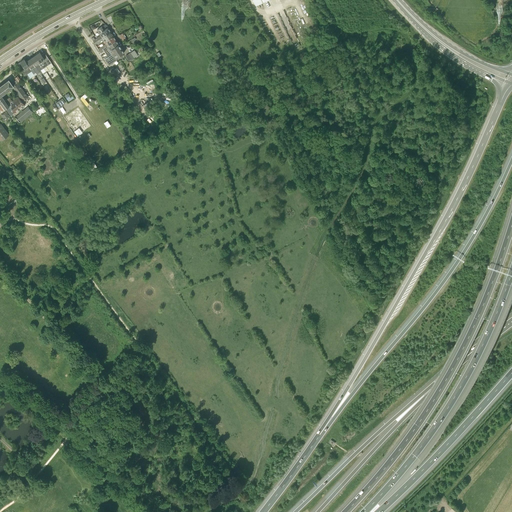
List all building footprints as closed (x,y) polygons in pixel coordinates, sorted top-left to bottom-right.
[(92,41),(94,43),(110,32),(107,28),(98,33),(100,36),(92,41)] [(102,40),(104,42),(113,36),(110,32),(94,43),(95,45),(102,40)] [(98,49),(99,51),(116,40),(113,36),(104,42),(105,44),(98,49)] [(108,51),(109,50),(118,45),(116,40),(99,51),(100,53),(107,49),(108,51)] [(103,57),(104,59),(121,49),(118,45),(109,50),(110,52),(103,57)] [(121,49),(104,59),(106,61),(108,65),(116,61),(115,59),(124,53),(121,49)] [(46,67),(48,65),(51,63),(44,53),(41,55),(40,52),(35,55),(40,63),(42,61),(46,67)] [(136,57),(134,58),(131,53),(126,56),(128,60),(131,59),(132,60),(133,60),(135,64),(138,62),(136,57)] [(30,59),(39,72),(41,75),(44,73),(38,64),(40,63),(35,55),(30,59)] [(30,69),(25,62),(24,59),(20,62),(21,64),(18,66),(22,72),(31,86),(32,85),(31,83),(26,75),(31,72),(33,75),(34,75),(30,69)] [(36,74),(39,72),(30,59),(25,62),(30,69),(32,68),(36,74)] [(13,87),(17,83),(20,80),(17,76),(14,78),(16,81),(15,82),(15,81),(11,84),(8,80),(0,86),(3,89),(4,88),(6,92),(13,87)] [(5,108),(6,109),(11,116),(14,114),(25,105),(22,102),(23,101),(28,97),(17,83),(13,87),(19,96),(18,97),(12,101),(9,97),(5,101),(8,105),(5,108)] [(8,105),(5,101),(2,97),(3,97),(2,95),(6,92),(4,88),(3,89),(0,86),(0,85),(0,104),(4,110),(6,109),(5,108),(8,105)] [(28,105),(16,116),(21,122),(33,111),(28,105)] [(0,139),(1,141),(9,134),(1,124),(0,124),(0,139)] [(74,131),(78,135),(83,132),(79,127),(74,131)]
